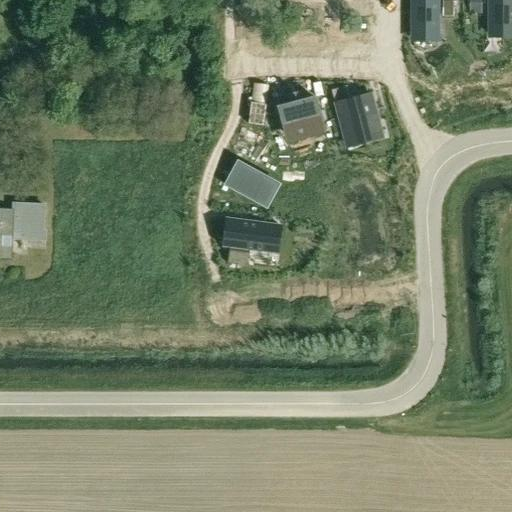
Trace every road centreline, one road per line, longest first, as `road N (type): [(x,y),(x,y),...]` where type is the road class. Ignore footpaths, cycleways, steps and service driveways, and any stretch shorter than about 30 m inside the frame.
road 1 (unclassified): [(0,405),(364,404)]
road 2 (residential): [(364,404),(400,398),(426,369),(433,338),(426,217),(443,164)]
road 3 (residential): [(236,65),(392,63)]
